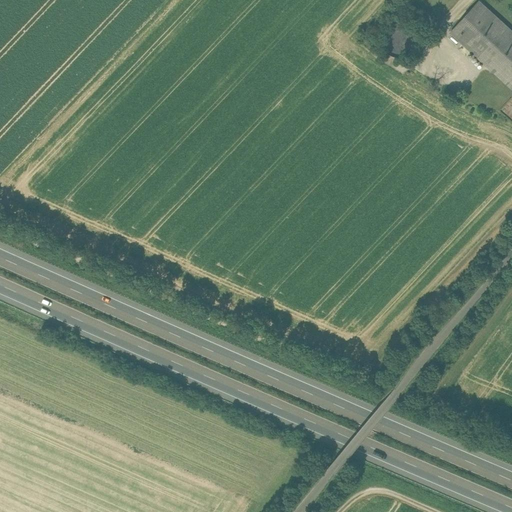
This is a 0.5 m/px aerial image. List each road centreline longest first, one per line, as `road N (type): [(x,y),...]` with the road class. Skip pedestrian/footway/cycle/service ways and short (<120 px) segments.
road 1 (motorway): [(0,279),(511,506)]
road 2 (motorway): [(511,479),(0,253)]
road 3 (unclassified): [(511,248),(301,509)]
